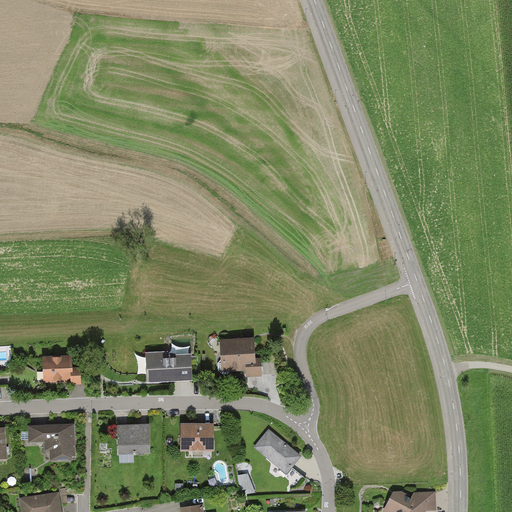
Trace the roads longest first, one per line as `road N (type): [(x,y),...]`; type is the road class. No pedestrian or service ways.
road 1 (residential): [(0,410),(245,403),(302,429)]
road 2 (tertiary): [(314,0),(417,281)]
road 3 (tertiary): [(417,281),(457,421),(459,511)]
road 4 (unclassified): [(302,429),(314,407),(299,351),(310,325),(417,281)]
